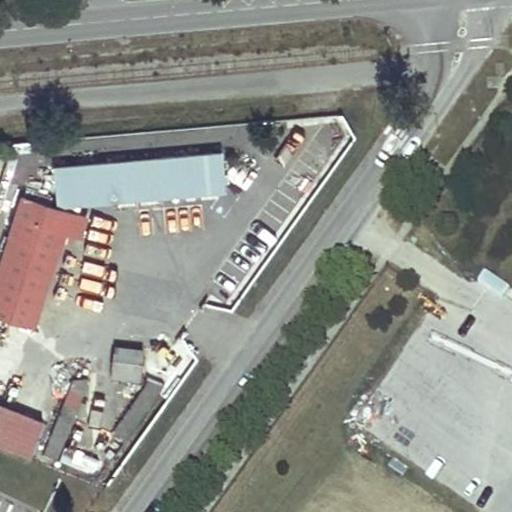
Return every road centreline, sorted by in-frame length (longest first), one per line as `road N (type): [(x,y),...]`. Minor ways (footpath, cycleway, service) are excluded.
road 1 (unclassified): [(461,0),(450,82),(142,511)]
road 2 (tertiary): [(343,0),(85,23)]
